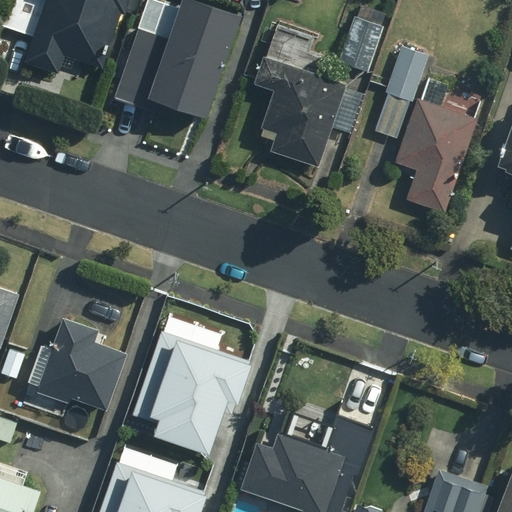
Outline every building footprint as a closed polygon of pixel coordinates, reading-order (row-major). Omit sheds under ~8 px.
[(54,75),(60,57),(98,69),(121,0),(40,0),(19,63),(54,75)] [(116,96),(142,106),(147,94),(205,116),(245,12),(212,0),(176,0),(166,27),(146,19),(116,96)] [(385,13),(354,3),(335,65),(366,75),(385,13)] [(425,55),(397,45),(369,128),(397,138),(425,55)] [(268,153),(315,169),(343,88),(257,59),(249,83),(268,90),(255,129),(274,136),(268,153)] [(474,122),(411,101),(390,164),(413,172),(404,201),(442,214),(474,122)] [(511,241),(509,251),(511,252),(511,119),(507,118),(490,170),(511,176),(511,215),(511,241)] [(0,344),(16,295),(0,290),(0,344)] [(97,334),(59,321),(37,391),(102,412),(121,354),(93,345),(97,334)] [(164,321),(135,407),(160,416),(157,425),(213,444),(230,395),(241,399),(257,353),(164,321)] [(24,356),(5,349),(0,362),(0,374),(15,380),(24,356)] [(342,511),(371,428),(335,416),(322,454),(275,438),(271,451),(253,445),(237,492),(294,511),(342,511)] [(0,417),(0,440),(8,444),(16,423),(0,417)] [(118,456),(100,511),(208,511),(216,485),(118,456)] [(511,511),(511,462),(493,511),(511,511)] [(475,511),(484,485),(435,469),(428,489),(417,485),(407,511),(475,511)] [(32,511),(39,492),(0,478),(0,511),(32,511)]
